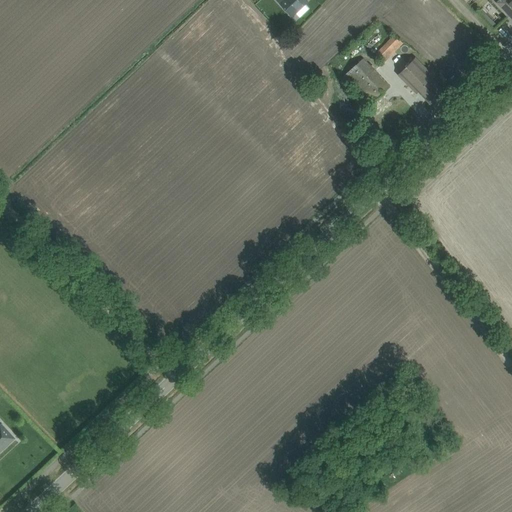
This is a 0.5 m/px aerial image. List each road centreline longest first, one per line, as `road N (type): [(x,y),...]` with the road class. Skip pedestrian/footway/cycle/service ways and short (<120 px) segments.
road 1 (secondary): [(29,511),(511,66)]
road 2 (track): [(0,197),(177,375)]
road 3 (track): [(511,367),(376,191)]
